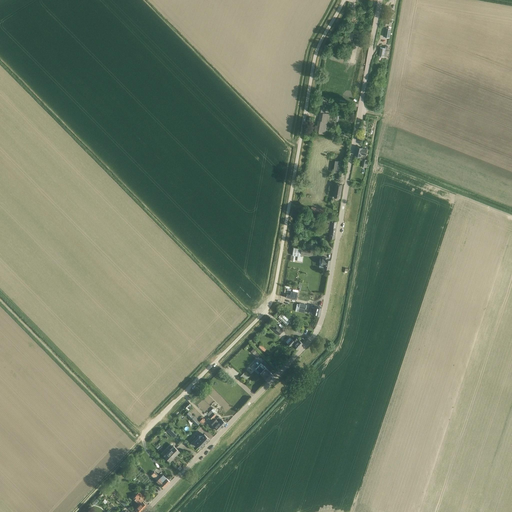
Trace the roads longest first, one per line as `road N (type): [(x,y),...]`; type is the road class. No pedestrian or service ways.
road 1 (unclassified): [(145,511),(321,326),(381,0)]
road 2 (unclassified): [(143,433),(272,303),(316,55),(342,0)]
